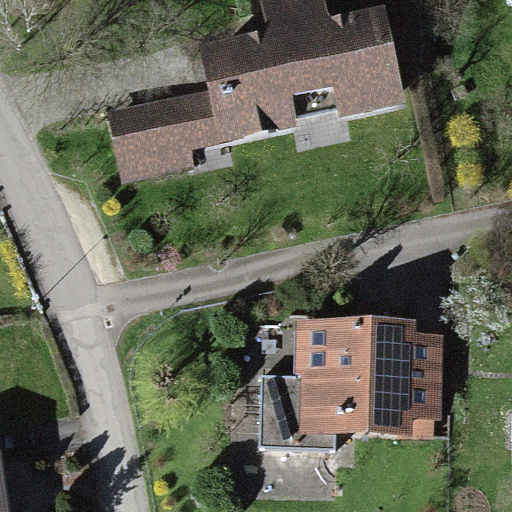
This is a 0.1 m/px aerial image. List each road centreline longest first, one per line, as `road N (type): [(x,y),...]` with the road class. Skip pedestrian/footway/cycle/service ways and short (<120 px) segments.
road 1 (residential): [(80,319),(511,222)]
road 2 (residential): [(80,319),(120,511)]
road 3 (residential): [(0,146),(80,319)]
